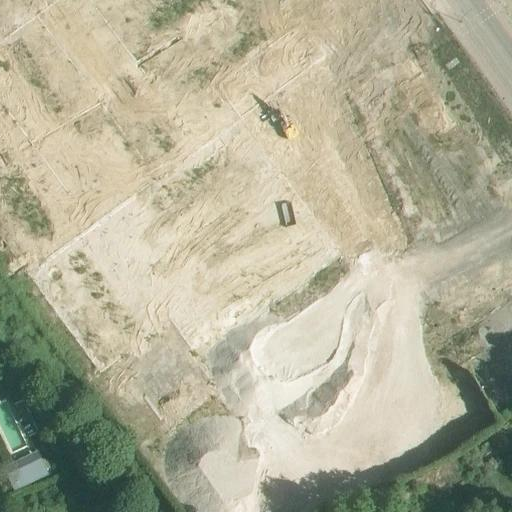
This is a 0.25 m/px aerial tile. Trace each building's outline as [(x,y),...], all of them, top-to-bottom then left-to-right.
[(415,61),(449,131),(469,121),(435,51),(415,61)] [(432,334),(446,365),(480,349),(466,319),(432,334)] [(463,376),(404,414),(425,445),(483,407),(463,376)] [(126,424),(155,410),(146,391),(117,405),(126,424)] [(360,453),(373,483),(417,465),(404,434),(360,453)] [(6,464),(14,488),(47,478),(39,453),(6,464)]
